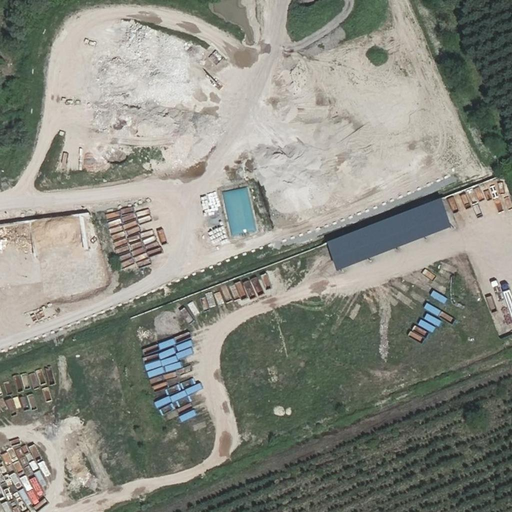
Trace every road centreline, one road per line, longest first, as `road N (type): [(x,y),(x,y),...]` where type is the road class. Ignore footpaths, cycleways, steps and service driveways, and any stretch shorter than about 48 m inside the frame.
road 1 (track): [(0,392),(137,335),(303,349),(352,363),(393,361),(447,323),(454,298),(448,270),(426,252),(361,259)]
road 2 (track): [(361,259),(194,336)]
